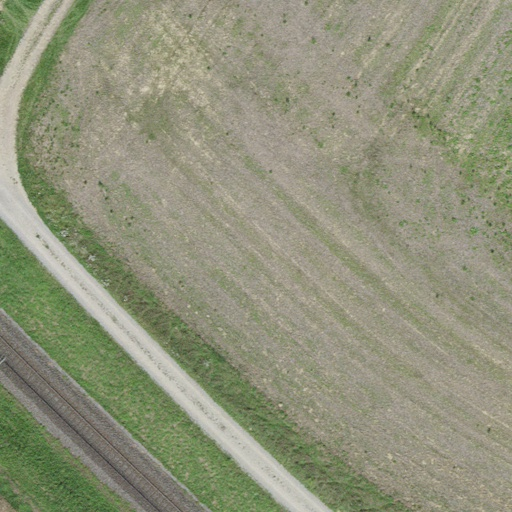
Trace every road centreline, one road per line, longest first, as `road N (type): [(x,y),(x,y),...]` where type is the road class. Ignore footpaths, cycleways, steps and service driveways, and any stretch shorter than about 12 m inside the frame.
road 1 (track): [(0,191),(182,389),(311,511)]
road 2 (track): [(0,174),(14,94),(66,0)]
